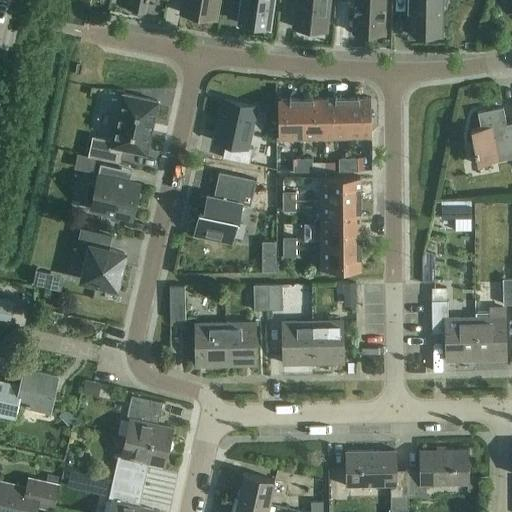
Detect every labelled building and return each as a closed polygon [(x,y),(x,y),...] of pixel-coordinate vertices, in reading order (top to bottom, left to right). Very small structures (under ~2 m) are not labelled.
[(218,0),(182,0),(181,13),(216,19),(218,0)] [(242,0),(239,21),(243,21),(242,24),(256,26),(256,24),(269,26),(273,0),(242,0)] [(295,0),(293,27),(326,31),(329,0),(295,0)] [(353,32),(384,34),(385,0),(353,0),(354,5),(353,5),(353,12),(353,32)] [(408,0),(408,10),(410,10),(409,35),(441,35),(442,4),(445,4),(445,6),(446,7),(447,0),(408,0)] [(146,154),(158,101),(123,93),(112,141),(93,137),(89,155),(120,162),(123,149),(146,154)] [(347,98),(348,138),(371,137),(370,97),(359,97),(359,96),(357,96),(357,98),(347,98)] [(325,138),(324,98),(313,98),(313,97),(312,97),(312,98),(301,99),(302,139),(325,138)] [(348,138),(347,98),(336,98),(336,97),(335,97),(335,98),(324,98),(325,138),(348,138)] [(302,139),(301,99),(291,99),(291,98),(289,98),(289,99),(278,99),(279,139),(302,139)] [(256,107),(224,99),(215,141),(226,143),(222,158),(249,163),(252,149),(247,148),(256,107)] [(511,127),(507,128),(503,107),(477,112),(480,128),(470,130),(477,165),(511,157),(511,127)] [(77,152),(74,162),(84,164),(86,154),(77,152)] [(348,171),(358,171),(358,157),(348,158),(348,171)] [(293,171),(303,171),(303,158),(293,158),(293,171)] [(303,171),(313,171),(313,158),(303,158),(303,171)] [(339,171),(348,171),(348,158),(339,158),(339,171)] [(133,218),(140,185),(119,180),(122,168),(100,164),(96,184),(89,183),(86,198),(93,200),(91,208),(109,213),(109,215),(112,219),(117,220),(121,217),(122,215),(133,218)] [(194,234),(223,241),(228,217),(230,218),(233,202),(242,204),(248,178),(219,171),(219,172),(220,173),(215,197),(207,195),(204,211),(197,209),(197,210),(199,211),(194,234)] [(319,199),(359,199),(359,190),(360,190),(360,188),(359,188),(359,176),(319,177),(319,199)] [(283,200),(296,200),(296,191),(282,191),(283,200)] [(275,194),(262,194),(262,210),(275,210),(275,194)] [(320,223),(360,223),(359,212),(361,212),(361,211),(359,211),(359,199),(319,199),(320,223)] [(283,210),(296,210),(296,200),(283,200),(283,210)] [(465,204),(449,205),(449,216),(466,215),(465,204)] [(320,246),(360,246),(360,235),(361,235),(361,234),(360,234),(360,223),(320,223),(320,246)] [(283,247),(296,247),(296,236),(283,236),(283,247)] [(82,279),(116,287),(124,253),(90,245),(82,279)] [(360,246),(320,246),(320,270),(360,269),(360,257),(361,257),(361,256),(360,256),(360,246)] [(283,247),(283,256),(297,256),(296,247),(283,247)] [(423,251),(422,258),(422,281),(423,281),(423,282),(430,282),(433,282),(433,254),(423,251)] [(276,256),(262,256),(262,272),(276,271),(276,256)] [(35,271),(32,284),(43,286),(46,274),(35,271)] [(511,278),(503,279),(503,304),(511,303),(511,278)] [(355,303),(355,282),(336,282),(336,300),(344,300),(344,303),(355,303)] [(282,283),(267,284),(268,309),(283,308),(282,283)] [(268,309),(267,284),(253,284),(253,309),(268,309)] [(185,319),(185,285),(169,286),(170,319),(185,319)] [(448,318),(447,300),(447,288),(430,288),(431,333),(445,332),(445,360),(475,359),(475,322),(460,322),(460,317),(448,318)] [(13,306),(0,303),(0,326),(7,328),(13,306)] [(505,359),(504,317),(504,308),(490,308),(490,321),(475,322),(475,359),(505,359)] [(313,362),(312,325),(296,325),(296,320),(282,321),(283,363),(313,362)] [(312,325),(313,362),(343,362),(342,320),(327,320),(327,325),(312,325)] [(224,327),(225,364),(255,363),(254,321),(240,322),(240,326),(224,327)] [(225,364),(224,327),(210,327),(210,322),(195,323),(197,365),(225,364)] [(0,410),(14,414),(17,400),(49,408),(57,374),(24,366),(20,383),(0,378),(0,410)] [(82,393),(98,396),(101,386),(85,382),(82,393)] [(127,437),(168,446),(172,427),(158,424),(163,402),(132,395),(126,419),(131,420),(127,437)] [(164,464),(168,446),(127,437),(123,454),(118,453),(113,477),(144,484),(149,461),(164,464)] [(408,469),(408,497),(426,496),(426,485),(468,484),(468,448),(419,449),(420,469),(408,469)] [(408,497),(408,469),(395,470),(395,449),(347,450),(347,487),(390,486),(390,509),(408,509),(408,497)] [(66,457),(65,460),(65,462),(67,464),(69,465),(72,464),(73,462),(73,459),(71,457),(69,456),(66,457)] [(290,470),(321,478),(324,467),(293,459),(290,470)] [(238,498),(269,505),(275,480),(244,473),(238,498)] [(51,508),(59,477),(46,474),(44,482),(41,481),(39,491),(0,481),(0,511),(34,511),(37,505),(51,508)] [(139,506),(144,484),(113,477),(107,500),(112,501),(109,511),(152,511),(154,509),(139,506)] [(267,511),(269,505),(238,498),(235,511),(267,511)] [(311,501),(298,502),(298,511),(311,511),(322,511),(322,501),(311,501)]
